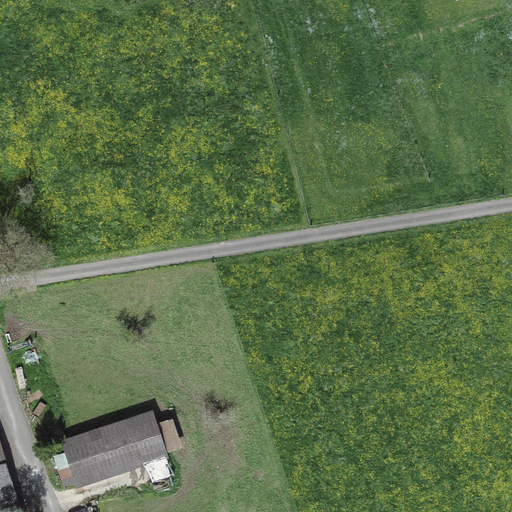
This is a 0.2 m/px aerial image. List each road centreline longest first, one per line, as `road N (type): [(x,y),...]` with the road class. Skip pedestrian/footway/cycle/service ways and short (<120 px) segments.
road 1 (residential): [(0,284),(511,206)]
road 2 (unclassified): [(0,371),(52,511)]
